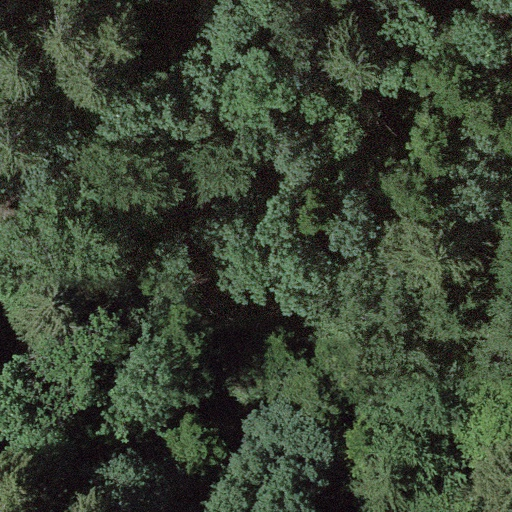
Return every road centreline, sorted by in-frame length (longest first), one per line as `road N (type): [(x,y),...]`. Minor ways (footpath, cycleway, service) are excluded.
road 1 (track): [(293,0),(296,20),(257,174),(234,223),(125,295),(62,385),(9,511)]
road 2 (track): [(511,148),(381,210),(234,223)]
